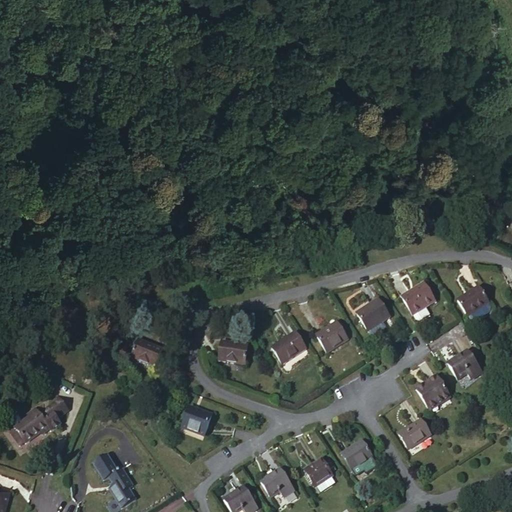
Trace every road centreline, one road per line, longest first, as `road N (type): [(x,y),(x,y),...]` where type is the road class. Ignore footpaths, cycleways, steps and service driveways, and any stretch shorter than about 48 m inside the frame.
road 1 (residential): [(511,267),(458,256),(218,314),(196,339),(192,362),(202,383),(288,420),(333,416)]
road 2 (unclassified): [(511,213),(451,136),(359,63),(207,0)]
road 3 (residential): [(208,511),(201,492),(209,484),(278,435),(333,416)]
road 4 (residential): [(333,416),(353,412),(371,420),(425,509)]
